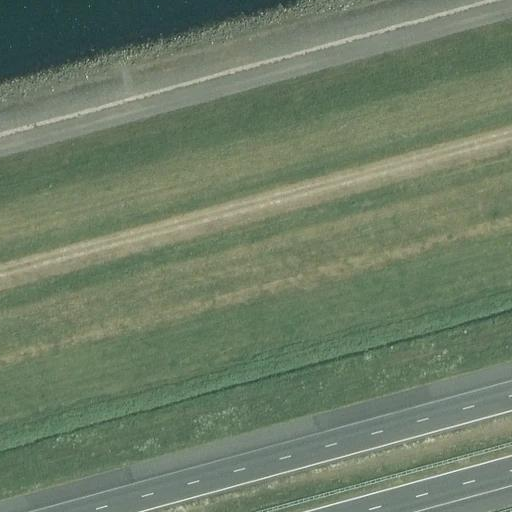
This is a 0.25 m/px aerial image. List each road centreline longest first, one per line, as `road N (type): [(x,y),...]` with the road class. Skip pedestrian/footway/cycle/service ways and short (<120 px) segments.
road 1 (track): [(0,273),(511,133)]
road 2 (motorway): [(511,397),(94,511)]
road 3 (motorway): [(367,511),(511,472)]
